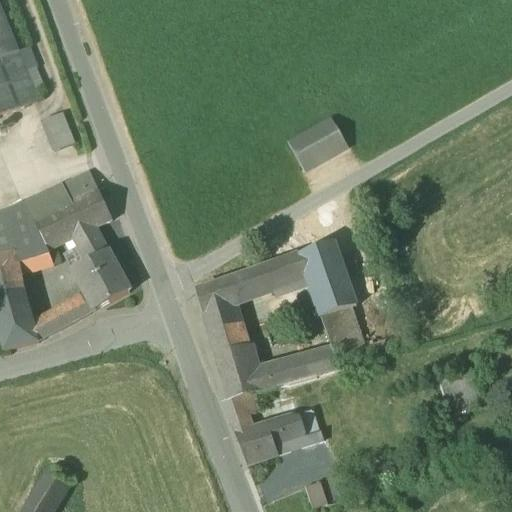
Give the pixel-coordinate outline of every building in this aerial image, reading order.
[(0,10),(0,119),(38,103),(0,10)] [(63,116),(45,123),(53,142),(56,141),(60,151),(74,145),(63,116)] [(331,122),(288,147),(304,175),(347,150),(331,122)] [(52,196),(24,210),(24,214),(0,222),(0,259),(15,256),(20,275),(53,267),(48,254),(75,241),(95,231),(112,223),(91,175),(52,193),(52,196)] [(95,231),(75,241),(87,266),(107,254),(95,231)] [(335,244),(299,257),(309,284),(322,321),(350,311),(357,308),(335,244)] [(87,266),(73,274),(85,297),(95,314),(129,294),(107,254),(87,266)] [(0,259),(0,335),(5,355),(38,345),(34,328),(20,275),(15,256),(0,259)] [(299,257),(254,274),(264,295),(274,292),(275,296),(309,284),(299,257)] [(254,274),(197,294),(204,317),(232,307),(264,295),(254,274)] [(85,297),(34,328),(38,345),(95,314),(85,297)] [(232,307),(204,317),(215,357),(245,351),(245,350),(232,307)] [(350,311),(322,321),(334,354),(337,362),(362,354),(350,311)] [(385,343),(367,348),(371,360),(388,356),(385,343)] [(249,351),(245,350),(245,351),(215,357),(228,403),(222,405),(223,406),(255,397),(274,392),(268,372),(258,375),(250,351),(249,351)] [(334,354),(268,372),(274,392),(276,391),(334,374),(341,372),(337,362),(334,354)] [(438,382),(446,411),(480,400),(471,372),(438,382)] [(255,397),(223,406),(230,425),(256,416),(252,403),(256,402),(255,397)] [(298,418),(269,427),(278,458),(311,447),(298,418)] [(269,427),(235,438),(246,468),(278,458),(269,427)] [(24,511),(56,511),(73,485),(50,469),(24,511)] [(331,480),(304,487),(310,509),(337,502),(331,480)]
